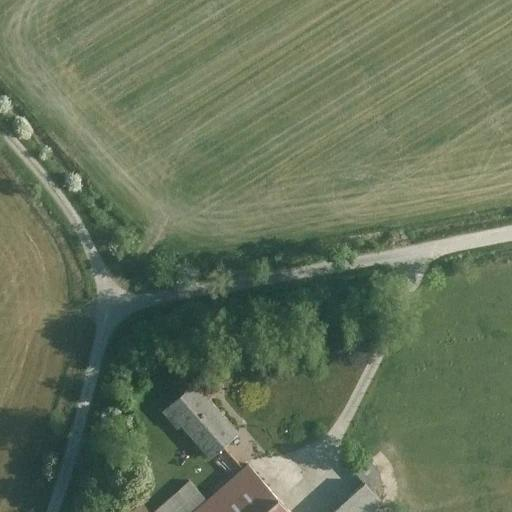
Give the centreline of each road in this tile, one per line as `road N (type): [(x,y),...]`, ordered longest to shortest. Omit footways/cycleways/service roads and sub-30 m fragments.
road 1 (residential): [(0,127),(34,166),(107,306),(511,233)]
road 2 (track): [(43,511),(107,306)]
